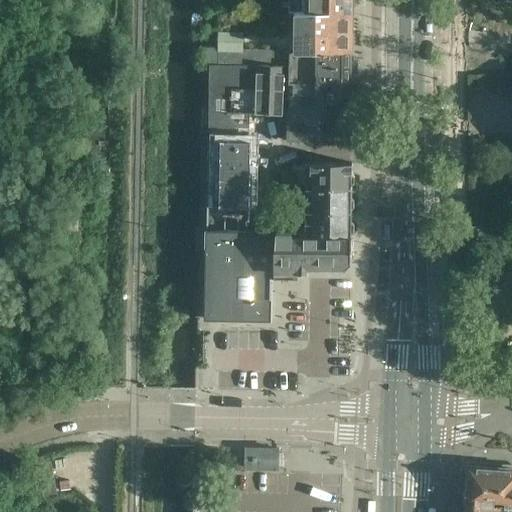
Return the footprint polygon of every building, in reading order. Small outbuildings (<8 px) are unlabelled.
[(353,6),(352,0),(304,0),(305,12),(350,12),(350,6),(353,6)] [(352,30),(353,19),(350,19),(350,12),(305,12),(304,32),(350,32),(350,30),(352,30)] [(352,45),(352,34),(350,34),(350,32),(304,32),(297,32),(297,52),(308,52),(317,52),(349,52),(350,45),(352,45)] [(284,67),(284,52),(284,51),(219,50),(218,84),(209,84),(208,142),(250,143),(250,114),(283,115),(284,67)] [(309,99),(308,67),(308,52),(297,52),(284,52),(284,67),(283,115),(286,115),(287,141),(307,140),(307,117),(312,117),(312,99),(309,99)] [(362,143),(362,83),(349,83),(349,52),(317,52),(317,83),(322,83),(322,91),(326,91),(326,102),(318,102),(318,112),(322,112),(322,144),(362,143)] [(250,155),(250,143),(208,142),(207,163),(250,165),(250,155)] [(249,187),(250,165),(207,163),(206,185),(249,187)] [(355,177),(352,174),(352,163),(310,163),(309,188),(352,188),(352,186),(354,184),(355,177)] [(249,207),(249,187),(206,185),(206,205),(249,207)] [(354,201),(351,198),(352,188),(309,188),(309,212),(351,212),(351,210),(354,208),(354,201)] [(264,275),(265,249),(266,229),(248,229),(249,207),(206,205),(205,227),(200,227),(197,316),(263,316),(264,275)] [(354,225),(351,223),(351,212),(309,212),(309,236),(351,237),(351,234),(354,232),(354,225)] [(351,266),(351,237),(309,236),(309,237),(297,237),(297,230),(266,229),(265,249),(264,275),(297,275),(297,272),(306,272),(306,265),(346,266),(351,266)] [(277,469),(278,448),(246,448),(246,468),(277,469)] [(51,462),(38,464),(44,495),(56,493),(51,462)] [(493,499),(499,499),(501,469),(467,466),(462,471),(461,491),(465,492),(464,504),(465,504),(492,506),(493,499)] [(511,469),(501,469),(499,499),(507,500),(506,506),(511,506),(511,469)]
